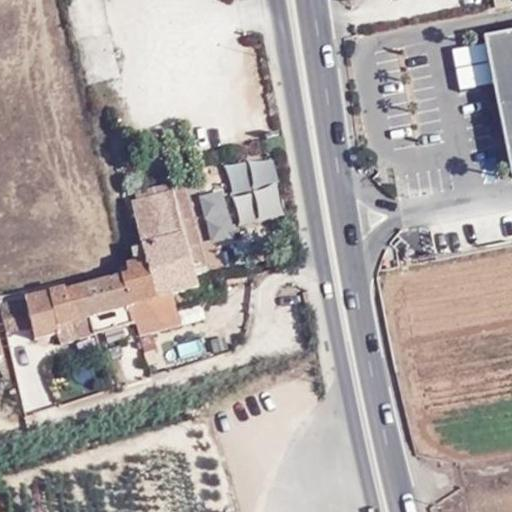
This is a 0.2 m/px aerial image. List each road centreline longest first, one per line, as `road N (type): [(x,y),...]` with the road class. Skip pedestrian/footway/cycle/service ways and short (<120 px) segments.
road 1 (secondary): [(278,0),(334,318),(379,511)]
road 2 (secondary): [(399,511),(313,0)]
road 3 (unknown): [(350,235),(511,202)]
